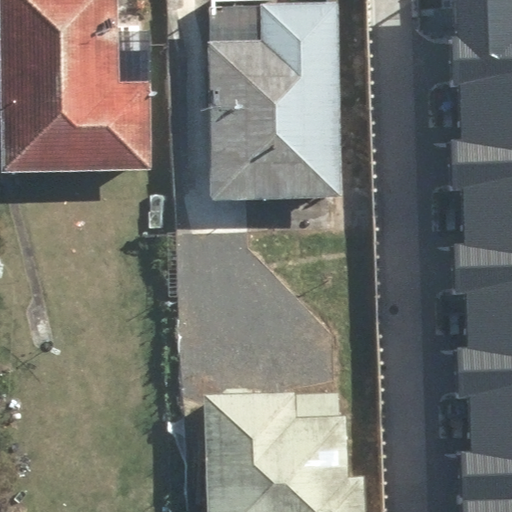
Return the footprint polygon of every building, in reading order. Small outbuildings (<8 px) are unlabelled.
[(102,0),(0,0),(0,176),(140,172),(137,86),(106,87),(102,0)] [(247,43),(196,45),(203,205),(331,200),(324,6),(246,9),(247,43)] [(511,209),(403,205),(397,361),(457,364),(455,407),(511,408),(511,209)] [(274,282),(185,286),(190,368),(278,363),(274,282)] [(472,511),(472,492),(387,494),(387,511),(472,511)]
